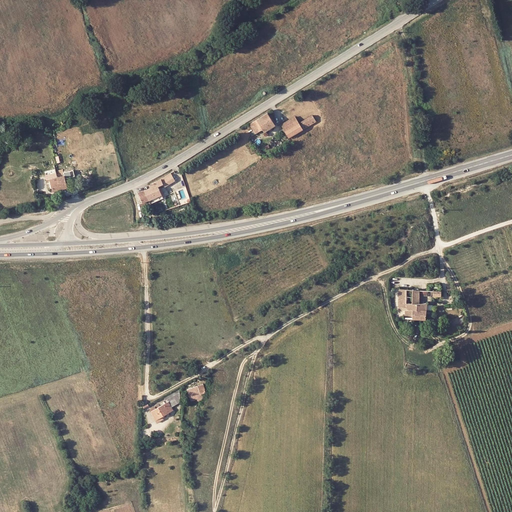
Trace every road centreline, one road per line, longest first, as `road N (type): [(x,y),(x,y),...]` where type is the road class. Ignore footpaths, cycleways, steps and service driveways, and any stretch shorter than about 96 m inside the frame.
road 1 (unclassified): [(426,180),(438,246),(287,323),(259,347),(214,511)]
road 2 (primary): [(0,255),(241,234),(403,187)]
road 3 (primary): [(433,0),(165,166),(87,201)]
road 4 (primary): [(199,232),(338,187),(384,131)]
road 5 (primary): [(403,187),(199,232)]
road 6 (track): [(256,352),(240,369),(214,511)]
road 7 (track): [(396,24),(426,180)]
